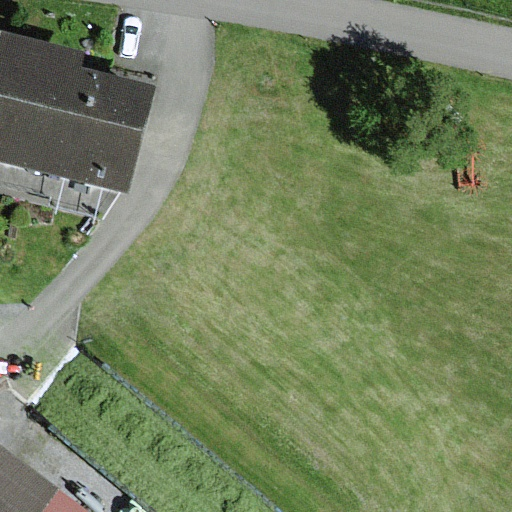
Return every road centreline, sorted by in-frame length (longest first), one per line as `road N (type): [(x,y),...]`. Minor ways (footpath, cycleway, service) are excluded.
road 1 (track): [(188,0),(177,139),(153,193),(0,360)]
road 2 (track): [(242,0),(511,51)]
